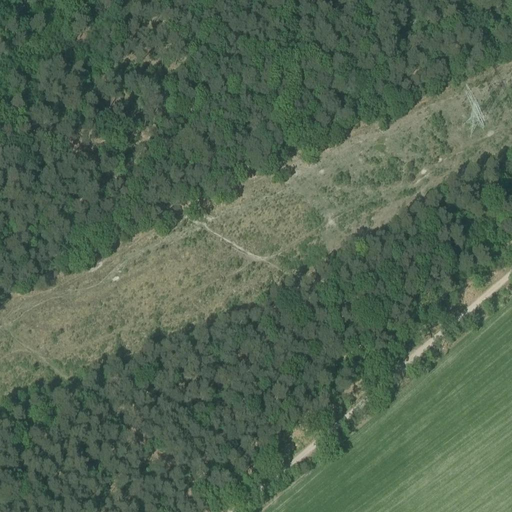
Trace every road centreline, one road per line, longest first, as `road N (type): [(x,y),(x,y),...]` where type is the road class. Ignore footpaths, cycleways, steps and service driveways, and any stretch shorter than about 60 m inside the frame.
road 1 (track): [(233,511),(511,272)]
road 2 (track): [(228,511),(73,383)]
road 3 (track): [(172,211),(0,117)]
road 4 (track): [(421,350),(299,280)]
